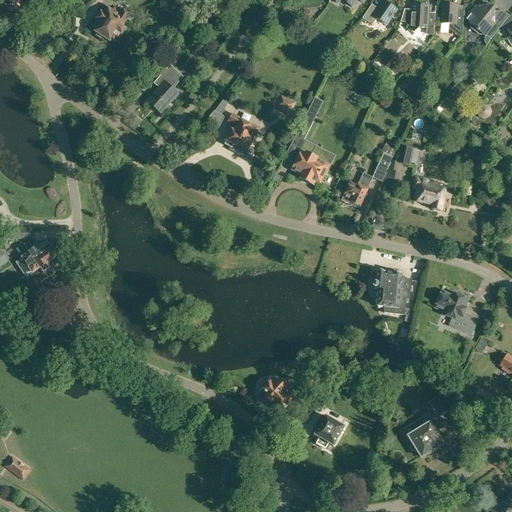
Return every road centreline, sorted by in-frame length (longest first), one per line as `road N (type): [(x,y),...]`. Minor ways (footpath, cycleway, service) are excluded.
road 1 (residential): [(511,290),(471,266),(295,225),(217,197),(45,78)]
road 2 (residential): [(283,476),(244,414),(147,357),(102,310),(45,78)]
road 3 (residential): [(398,511),(445,495),(511,439)]
